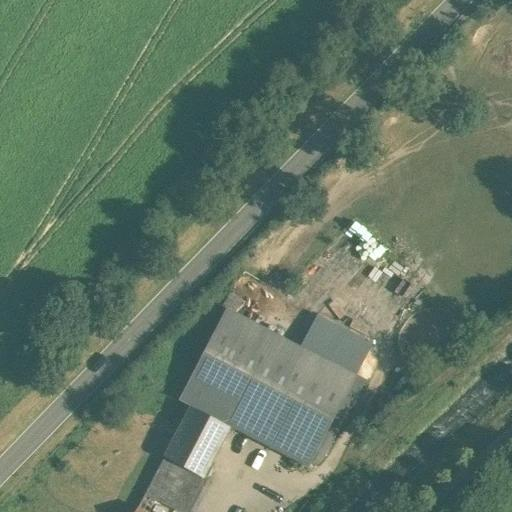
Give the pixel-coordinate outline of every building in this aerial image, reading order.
[(357,220),(327,252),(348,272),(379,241),(357,220)] [(227,313),(180,401),(191,407),(190,408),(229,429),(228,431),(233,434),(235,430),(307,468),(354,380),(298,351),(227,313)] [(298,351),(354,380),(372,345),(316,316),(298,351)] [(229,429),(190,408),(164,458),(174,464),(202,479),(228,431),(229,429)] [(164,458),(137,510),(140,511),(148,511),(174,464),(164,458)]
